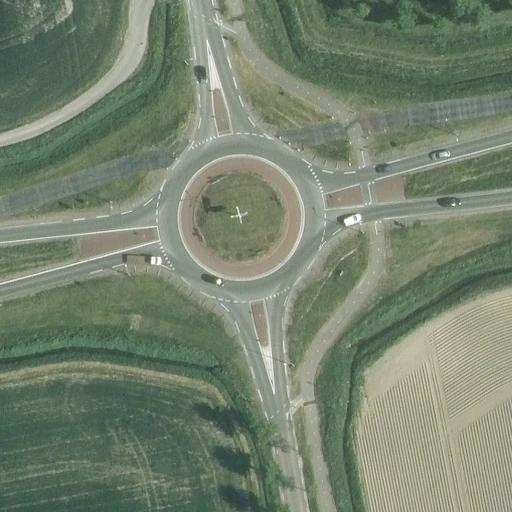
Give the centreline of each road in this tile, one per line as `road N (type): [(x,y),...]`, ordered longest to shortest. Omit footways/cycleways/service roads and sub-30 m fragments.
road 1 (unclassified): [(142,0),(133,53),(110,83),(81,106),(0,141)]
road 2 (trunk): [(511,140),(365,176),(302,177)]
road 3 (trunk): [(313,230),(372,213),(511,200)]
road 4 (trunk): [(0,292),(175,251)]
road 5 (trunk): [(168,210),(0,238)]
road 6 (tertiary): [(202,19),(204,154)]
road 7 (secondary): [(228,290),(277,413)]
road 8 (tertiary): [(242,144),(202,19)]
road 9 (secondary): [(277,413),(270,284)]
